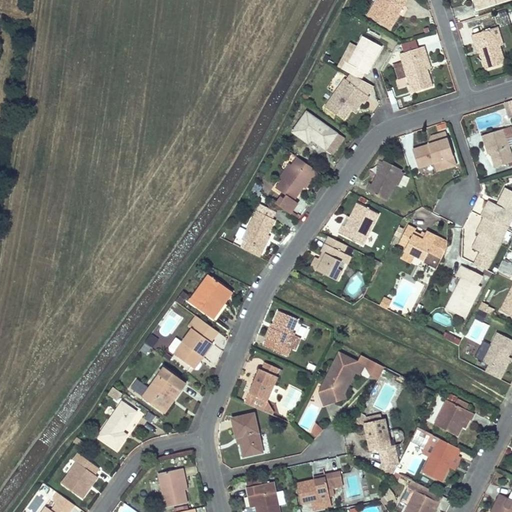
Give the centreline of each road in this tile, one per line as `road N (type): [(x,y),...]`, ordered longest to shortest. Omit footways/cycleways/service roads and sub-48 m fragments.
road 1 (residential): [(205,435),(265,288),(371,140),(451,107)]
road 2 (track): [(0,235),(39,0)]
road 3 (residential): [(98,511),(143,450),(205,435)]
road 4 (residential): [(213,474),(332,446)]
